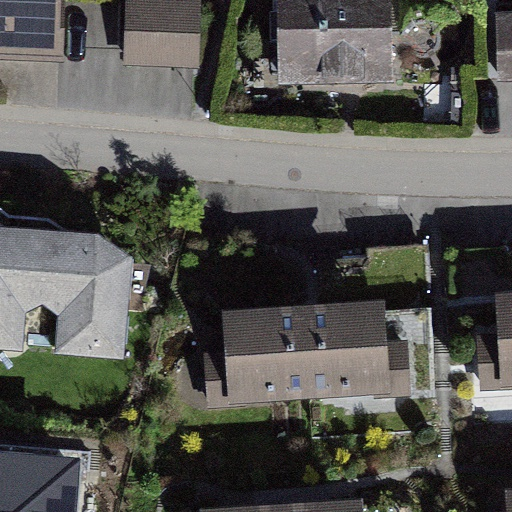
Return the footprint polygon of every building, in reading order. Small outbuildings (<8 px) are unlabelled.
[(48,12),(47,0),(0,0),(0,70),(63,71),(64,13),(48,12)] [(385,0),(267,0),(271,104),(390,99),(385,0)] [(200,1),(120,1),(121,78),(201,78),(200,1)] [(511,22),(491,23),(493,94),(511,93),(511,22)] [(0,236),(0,362),(120,368),(122,269),(89,242),(0,236)] [(511,303),(489,305),(495,402),(511,400),(511,303)] [(391,308),(300,315),(309,419),(400,411),(391,308)] [(300,315),(209,323),(218,427),(309,419),(300,315)] [(68,511),(71,469),(0,464),(0,511),(68,511)] [(511,511),(511,498),(497,500),(498,511),(511,511)]
